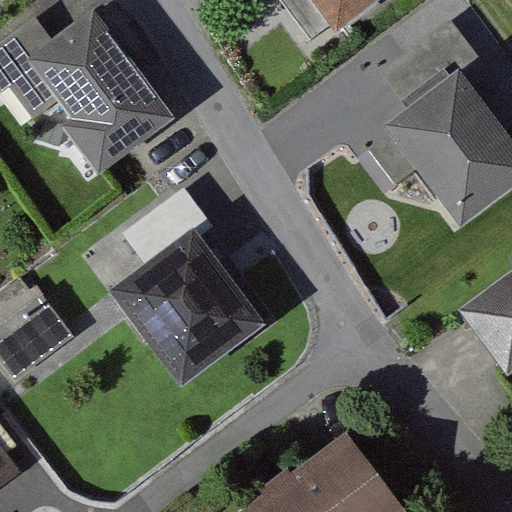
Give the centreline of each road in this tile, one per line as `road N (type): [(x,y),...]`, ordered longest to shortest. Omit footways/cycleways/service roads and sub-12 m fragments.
road 1 (residential): [(370,344),(145,0)]
road 2 (residential): [(370,344),(156,508)]
road 3 (residential): [(496,511),(370,344)]
